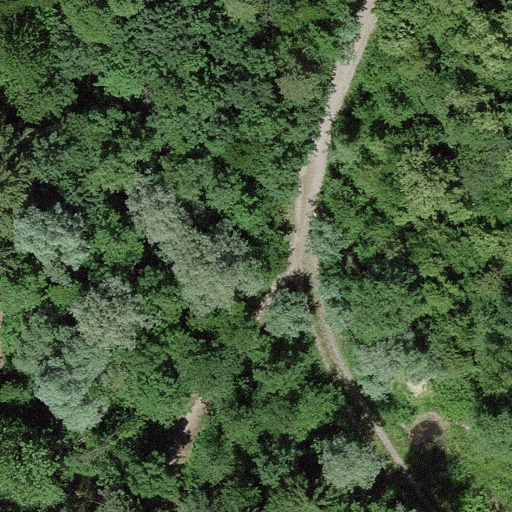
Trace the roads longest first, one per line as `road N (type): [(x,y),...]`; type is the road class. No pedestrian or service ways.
road 1 (track): [(378,0),(314,140),(302,220),(309,278)]
road 2 (track): [(309,278),(454,511)]
